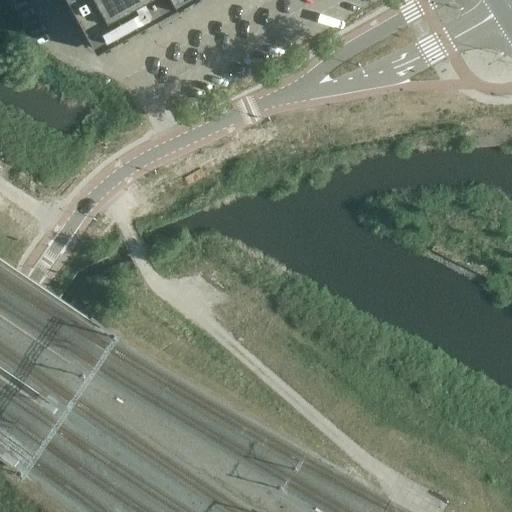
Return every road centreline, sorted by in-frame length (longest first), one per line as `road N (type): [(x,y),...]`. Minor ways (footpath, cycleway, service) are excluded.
road 1 (unclassified): [(0,328),(102,186),(251,104)]
road 2 (unclassified): [(251,104),(396,72),(500,12)]
road 3 (unclassified): [(425,0),(251,104)]
